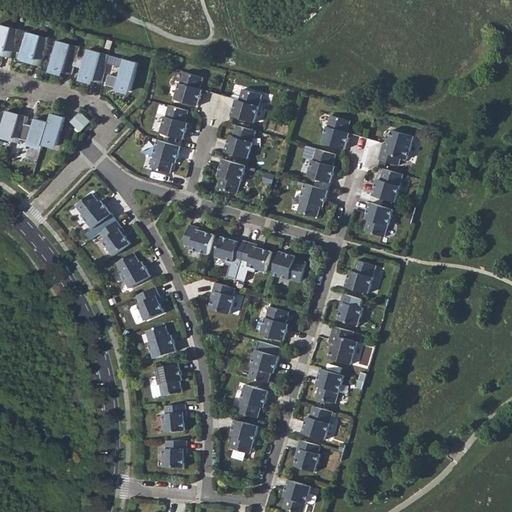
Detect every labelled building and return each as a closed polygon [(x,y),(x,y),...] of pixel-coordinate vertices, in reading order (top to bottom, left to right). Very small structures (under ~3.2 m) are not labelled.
[(12,28),(0,24),(0,55),(4,56),(12,28)] [(19,30),(12,28),(4,56),(11,58),(19,30)] [(42,36),(28,32),(20,61),(34,64),(42,36)] [(49,38),(42,36),(34,64),(41,66),(49,38)] [(72,44),(58,41),(50,69),(64,73),(72,44)] [(79,46),(72,44),(64,73),(71,75),(79,46)] [(102,53),(89,49),(81,77),(94,81),(102,53)] [(110,55),(102,53),(94,81),(102,83),(107,63),(109,56),(110,55)] [(109,56),(107,63),(123,67),(125,60),(109,56)] [(138,63),(125,59),(125,60),(123,67),(117,87),(130,91),(138,63)] [(180,82),(175,98),(198,105),(202,93),(199,92),(200,88),(204,77),(183,71),(180,82)] [(263,94),(243,89),(240,100),(238,104),(235,103),(232,115),(255,122),(260,106),(263,94)] [(165,115),(160,132),(184,139),(187,127),(184,126),(186,122),(189,110),(169,104),(166,116),(165,115)] [(21,114),(8,110),(0,137),(14,141),(21,114)] [(66,117),(52,113),(50,122),(44,141),(58,145),(66,117)] [(82,113),(72,123),(83,132),(92,122),(82,113)] [(44,141),(50,122),(36,118),(34,126),(27,124),(29,116),(21,114),(14,141),(21,143),(22,139),(30,141),(29,145),(42,149),(44,144),(44,141)] [(327,126),(322,142),(346,149),(349,137),(346,136),(348,132),(351,120),(331,115),(327,126)] [(258,131),(237,124),(234,136),(233,140),(230,139),(226,151),(250,158),(255,142),(254,142),(258,131)] [(415,136),(392,129),(390,138),(388,144),(385,143),(384,143),(379,159),(399,165),(402,157),(408,159),(415,136)] [(178,158),(182,146),(158,139),(154,155),(151,167),(171,173),(174,162),(175,157),(178,158)] [(323,150),(313,147),(310,158),(320,161),(315,177),(339,184),(342,172),(339,172),(340,167),(344,156),(323,150)] [(242,181),(247,165),(224,158),(220,170),(223,171),(222,175),(222,176),(219,187),(239,193),(242,181)] [(405,174),(385,168),(381,179),(380,184),(377,183),(374,195),(397,202),(402,185),(401,185),(405,174)] [(326,201),(329,189),(306,183),(301,199),(298,210),(318,216),(321,206),(321,205),(323,201),(326,201)] [(83,214),(93,227),(113,213),(105,203),(103,205),(100,201),(93,191),(76,204),(83,213),(83,214)] [(390,225),(395,209),(371,202),(368,214),(370,215),(369,219),(366,230),(386,236),(389,225),(390,225)] [(118,220),(101,232),(106,239),(104,240),(115,255),(131,243),(126,235),(123,231),(125,229),(118,220)] [(202,228),(191,224),(185,244),(193,246),(192,249),(209,254),(215,234),(206,231),(201,230),(202,228)] [(390,225),(388,235),(394,236),(396,226),(390,225)] [(242,261),(248,241),(237,238),(236,240),(231,239),(223,236),(217,256),(234,261),(235,259),(242,261)] [(260,245),(248,241),(242,261),(250,263),(249,266),(267,271),(273,251),(264,248),(259,247),(260,245)] [(302,282),(308,262),(296,259),(292,257),(293,255),(281,251),(274,274),(290,279),(302,282)] [(122,273),(131,287),(152,275),(146,264),(143,266),(141,262),(135,252),(117,262),(123,272),(122,273)] [(377,265),(357,259),(354,270),(353,275),(350,274),(346,286),(370,293),(375,277),(374,276),(377,265)] [(235,287),(217,282),(214,293),(216,294),(215,299),(212,308),(232,314),(237,296),(235,295),(237,288),(235,287)] [(161,299),(156,287),(134,297),(140,312),(141,312),(145,323),(165,315),(160,304),(158,300),(161,299)] [(364,299),(344,293),(341,304),(343,305),(342,310),(339,319),(359,325),(364,307),(362,307),(364,299)] [(266,316),(261,333),(285,340),(288,328),(285,327),(287,323),(290,311),(270,305),(267,317),(266,316)] [(167,324),(147,330),(151,341),(150,341),(155,357),(179,350),(175,338),(172,339),(171,335),(167,324)] [(355,332),(335,325),(330,342),(331,342),(334,343),(332,349),(329,357),(352,364),(359,341),(352,339),(355,332)] [(277,368),(280,356),(257,349),(252,365),(249,377),(269,383),(272,371),(273,367),(277,368)] [(181,363),(157,367),(160,384),(161,384),(163,395),(183,391),(181,380),(180,375),(183,375),(181,363)] [(346,375),(322,368),(318,380),(321,381),(320,385),(317,397),(337,403),(340,391),(341,391),(346,375)] [(370,375),(363,373),(362,380),(368,382),(370,375)] [(362,380),(359,387),(365,389),(368,382),(362,380)] [(266,403),(270,391),(246,384),(241,400),(242,400),(239,412),(259,418),(262,407),(262,406),(263,402),(266,403)] [(187,404),(166,405),(167,413),(164,413),(166,432),(186,430),(186,420),(185,415),(188,415),(187,404)] [(334,411),(314,405),(311,417),(309,421),(306,420),(303,432),(326,439),(331,423),(334,411)] [(255,442),(259,426),(236,419),(233,430),(235,431),(234,436),(231,447),(251,453),(254,442),(255,442)] [(321,445),(301,439),(297,451),(300,451),(298,456),(296,465),(316,471),(321,454),(318,453),(321,445)] [(188,440),(167,440),(167,448),(165,448),(165,466),(185,466),(185,457),(185,452),(188,452),(188,440)] [(313,486),(289,479),(286,491),(288,492),(287,496),(284,507),(298,511),(304,511),(307,502),(308,502),(308,501),(314,503),(316,502),(317,497),(316,495),(311,493),(313,486)]
